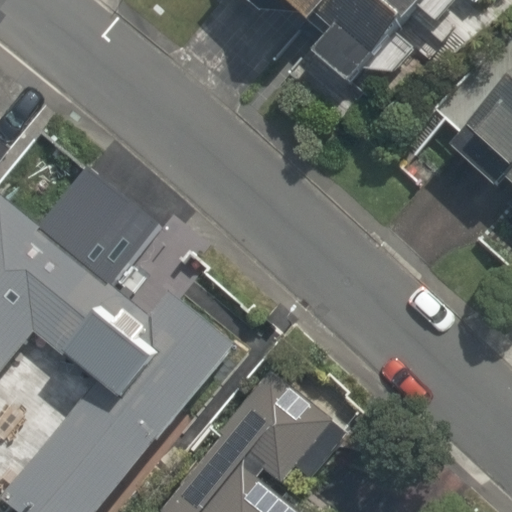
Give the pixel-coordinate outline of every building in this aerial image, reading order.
[(246,0),(362,89),(429,0),(246,0)] [(511,104),(471,148),(511,187),(511,104)] [(0,156),(8,147),(0,139),(0,156)] [(20,503),(31,511),(124,511),(253,343),(136,254),(160,223),(84,165),(35,229),(3,204),(0,207),(0,379),(32,338),(104,393),(20,503)] [(333,511),(296,481),(338,430),(288,389),(186,511),(333,511)]
